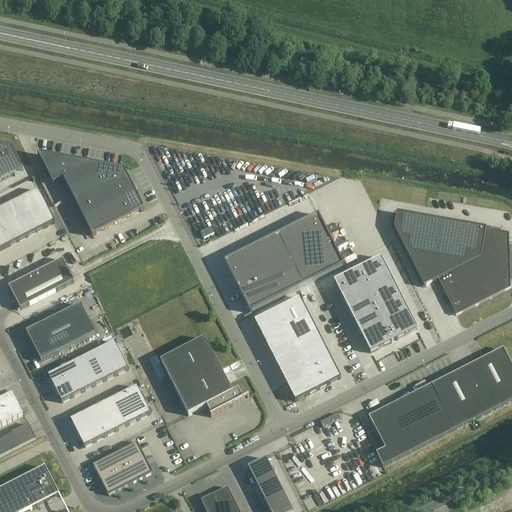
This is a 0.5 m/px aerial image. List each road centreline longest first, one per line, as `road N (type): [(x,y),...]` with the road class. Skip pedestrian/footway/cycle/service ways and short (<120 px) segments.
road 1 (primary): [(511,142),(0,32)]
road 2 (unclassified): [(283,429),(142,155),(0,124)]
road 3 (track): [(149,0),(511,95)]
road 4 (unclassified): [(283,429),(511,312)]
road 5 (unclassified): [(113,511),(283,429)]
road 6 (unclassified): [(21,372),(84,495),(105,511)]
road 7 (track): [(511,447),(386,511)]
